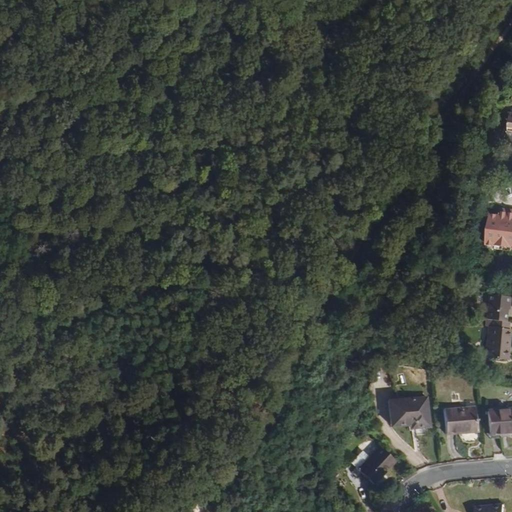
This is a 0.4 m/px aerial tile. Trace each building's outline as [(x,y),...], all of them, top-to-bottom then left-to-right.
[(511,250),(511,215),(499,214),(499,217),(489,216),(484,246),(494,247),(493,251),(510,253),(510,250),(511,250)] [(511,310),(511,301),(511,297),(491,295),(488,320),(493,320),(507,322),(509,310),(511,310)] [(509,361),(511,337),(511,329),(511,322),(507,322),(493,320),(492,328),(490,327),(486,358),(509,361)] [(429,426),(426,397),(389,401),(392,426),(410,424),(411,427),(429,426)] [(476,433),(474,407),(443,410),(445,435),(476,433)] [(511,432),(511,409),(487,411),(489,434),(511,432)] [(373,484),(395,462),(381,448),(370,458),(363,452),(352,464),(373,484)] [(504,511),(504,503),(476,506),(476,511),(504,511)]
